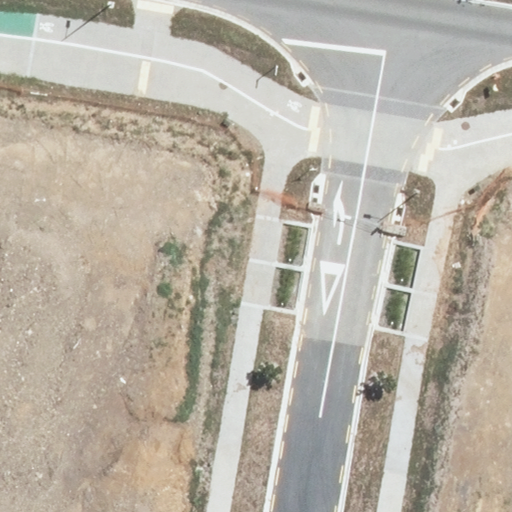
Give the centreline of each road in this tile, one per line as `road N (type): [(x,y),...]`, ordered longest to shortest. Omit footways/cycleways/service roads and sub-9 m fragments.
road 1 (residential): [(300,511),(390,9)]
road 2 (tertiary): [(511,29),(390,9)]
